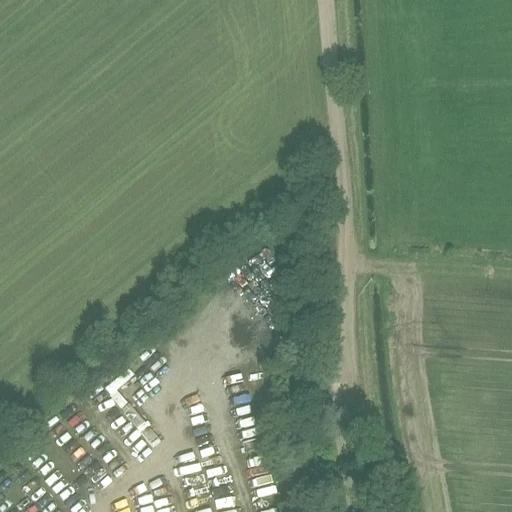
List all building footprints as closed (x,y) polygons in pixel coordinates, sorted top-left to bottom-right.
[(168,335),(151,324),(141,338),(157,350),(168,335)] [(171,369),(179,377),(190,367),(176,351),(165,362),(171,368),(171,369)] [(94,394),(127,378),(116,355),(106,359),(113,373),(89,385),(94,394)] [(167,403),(179,391),(173,384),(160,396),(167,403)] [(260,386),(250,390),(255,405),(265,401),(260,386)]
